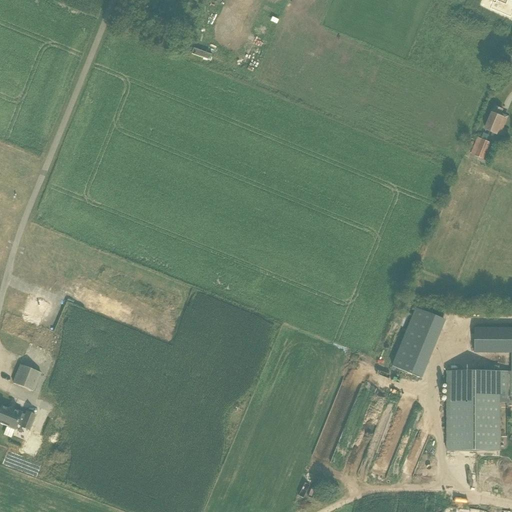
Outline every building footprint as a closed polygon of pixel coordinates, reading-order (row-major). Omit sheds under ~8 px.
[(506,0),(486,0),(485,3),(511,14),(511,0),(508,0),(508,1),(506,0)] [(494,106),(485,130),(501,137),(506,122),(500,119),(502,114),(504,110),(494,106)] [(478,138),(471,154),(481,159),(488,142),(478,138)] [(74,305),(168,340),(174,325),(80,290),(74,305)] [(23,320),(32,324),(36,314),(43,317),(48,304),(32,298),(23,320)] [(418,379),(439,320),(409,309),(389,369),(418,379)] [(447,371),(446,451),(498,451),(499,396),(506,396),(506,406),(511,406),(511,328),(474,328),(474,353),(511,353),(511,371),(447,371)] [(20,365),(13,384),(33,392),(40,373),(20,365)] [(129,433),(137,413),(64,385),(62,389),(65,390),(59,406),(129,433)] [(374,396),(368,410),(380,415),(376,424),(388,429),(400,397),(389,392),(385,401),(374,396)] [(1,406),(0,409),(0,424),(7,428),(3,436),(11,439),(14,431),(15,431),(17,426),(20,427),(20,428),(30,431),(36,416),(26,412),(24,416),(22,415),(23,412),(9,407),(8,408),(1,406)] [(226,430),(236,433),(239,424),(230,421),(226,430)]
